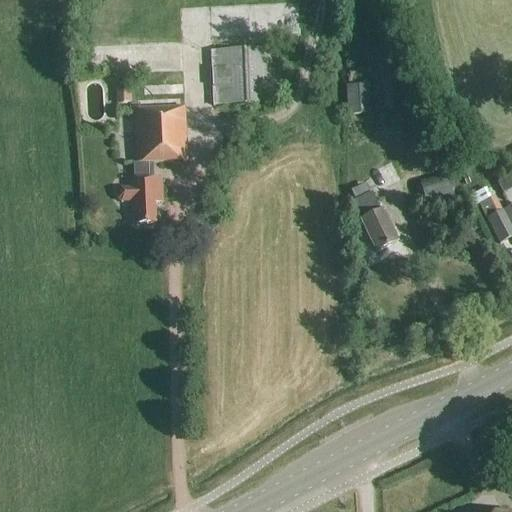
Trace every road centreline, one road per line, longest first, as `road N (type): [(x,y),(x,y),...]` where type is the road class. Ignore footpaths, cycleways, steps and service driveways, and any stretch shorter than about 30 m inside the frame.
road 1 (track): [(186,511),(178,203),(199,164),(195,23)]
road 2 (primary): [(244,511),(511,373)]
